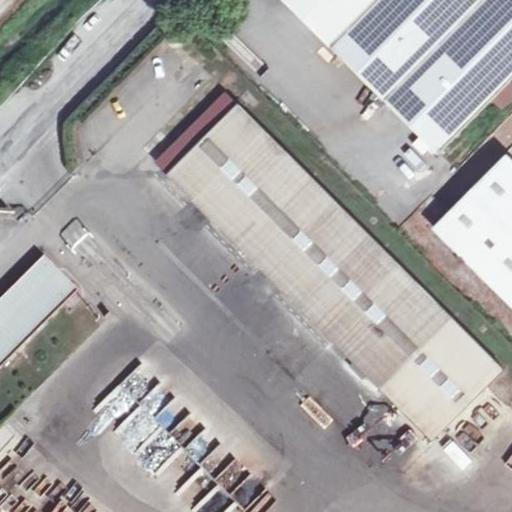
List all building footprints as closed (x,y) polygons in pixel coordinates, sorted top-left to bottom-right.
[(263,0),(318,53),(370,0),(263,0)] [(511,0),(370,0),(318,53),(423,156),(511,66),(511,0)] [(485,376),(216,94),(146,161),(415,442),(485,376)] [(511,183),(494,166),(424,237),(511,323),(511,183)] [(29,257),(0,283),(0,347),(60,290),(29,257)] [(443,447),(461,468),(485,447),(467,426),(443,447)]
